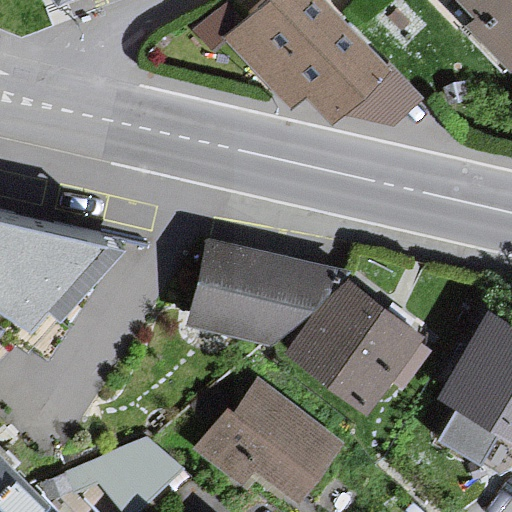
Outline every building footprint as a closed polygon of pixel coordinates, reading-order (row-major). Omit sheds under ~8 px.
[(325,0),(272,0),(234,34),(291,98),(308,82),(332,109),(382,63),(325,0)] [(511,58),(511,0),(466,0),(480,13),(471,22),(509,61),(511,58)] [(0,324),(12,333),(47,355),(125,241),(0,209),(0,324)] [(275,323),(307,331),(342,287),(346,270),(210,237),(191,318),(230,327),(271,337),(275,323)] [(388,308),(350,278),(342,287),(307,331),(292,350),(360,405),(418,332),(388,308)] [(511,329),(488,316),(444,391),(502,424),(511,429),(511,329)] [(333,442),(259,386),(237,415),(228,409),(201,444),(240,473),(253,456),(257,459),(298,489),(333,442)] [(135,424),(44,480),(71,511),(156,511),(193,478),(135,424)] [(0,450),(0,511),(22,511),(29,506),(42,493),(0,450)]
